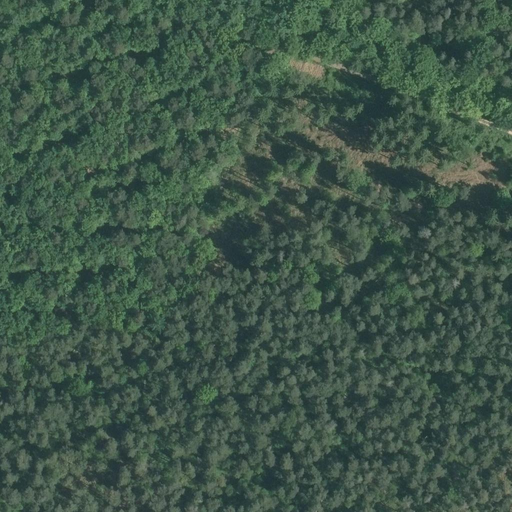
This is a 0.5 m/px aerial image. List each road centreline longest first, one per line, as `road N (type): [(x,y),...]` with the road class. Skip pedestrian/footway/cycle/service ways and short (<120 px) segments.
road 1 (unknown): [(143,396),(181,278),(256,95),(305,0)]
road 2 (unknown): [(511,135),(164,0)]
road 3 (unknown): [(511,418),(427,401),(143,396)]
